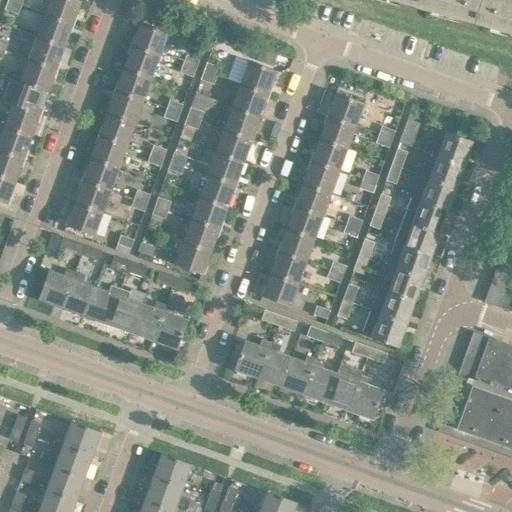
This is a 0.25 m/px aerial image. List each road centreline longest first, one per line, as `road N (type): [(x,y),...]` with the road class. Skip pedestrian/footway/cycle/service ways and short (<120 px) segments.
road 1 (residential): [(320,42),(189,408)]
road 2 (residential): [(0,324),(112,0)]
road 3 (residential): [(511,111),(320,42)]
road 4 (residential): [(385,479),(448,297)]
road 5 (residential): [(448,297),(511,122)]
road 6 (tertiary): [(344,464),(189,408)]
road 7 (tertiary): [(147,393),(0,341)]
road 8 (residential): [(104,511),(147,393)]
